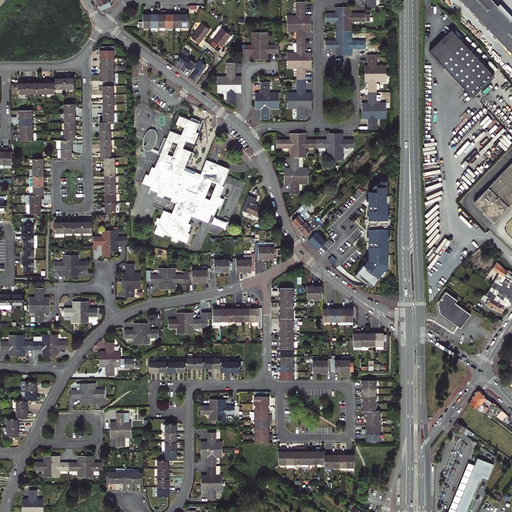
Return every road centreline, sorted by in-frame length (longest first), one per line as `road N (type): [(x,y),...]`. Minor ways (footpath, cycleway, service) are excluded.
road 1 (secondary): [(418,328),(409,128)]
road 2 (secondary): [(409,128),(408,322)]
road 3 (residential): [(280,385),(341,385),(349,393),(345,435),(293,437),(281,424)]
road 4 (secondary): [(419,511),(418,328)]
road 5 (secondary): [(409,332),(409,511)]
road 6 (tertiary): [(104,24),(235,124)]
road 7 (secondary): [(422,511),(424,447),(481,370)]
road 8 (residential): [(116,320),(260,279)]
road 9 (secondary): [(408,0),(409,128)]
road 10 (residential): [(318,127),(354,121),(353,65),(318,62)]
road 11 (tertiary): [(249,137),(302,253)]
